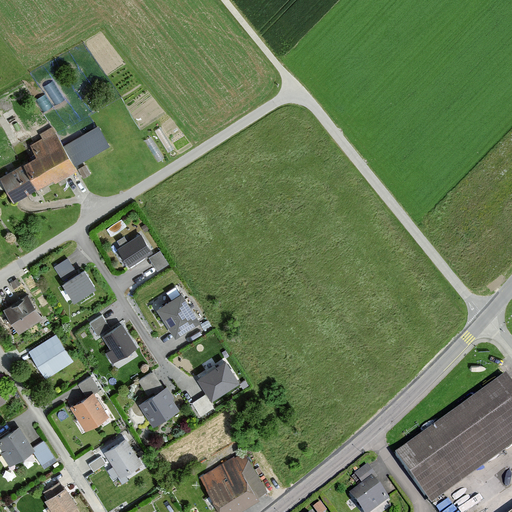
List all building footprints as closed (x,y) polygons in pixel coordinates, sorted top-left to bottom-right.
[(55,78),(45,82),(53,102),(63,98),(55,78)] [(110,143),(99,124),(65,144),(76,163),(110,143)] [(0,175),(0,176),(14,200),(76,164),(76,163),(65,144),(63,140),(62,139),(56,129),(54,125),(40,133),(42,137),(30,144),(36,154),(23,161),(24,162),(0,175)] [(141,232),(118,246),(129,265),(153,250),(141,232)] [(158,267),(170,260),(162,246),(150,253),(158,267)] [(81,267),(61,280),(72,298),(92,285),(81,267)] [(182,290),(157,305),(176,335),(201,320),(182,290)] [(41,316),(25,291),(1,306),(17,331),(41,316)] [(122,322),(102,334),(110,348),(105,351),(112,362),(138,346),(122,322)] [(72,360),(55,332),(27,350),(45,377),(72,360)] [(225,358),(198,376),(212,399),(240,380),(225,358)] [(148,395),(138,401),(154,425),(180,409),(172,397),(175,395),(167,383),(164,385),(153,369),(138,379),(148,395)] [(79,380),(86,391),(99,383),(93,372),(79,380)] [(511,388),(503,375),(395,454),(430,503),(458,483),(511,443),(511,388)] [(193,398),(202,412),(214,404),(206,390),(193,398)] [(107,415),(91,391),(69,406),(85,430),(107,415)] [(17,424),(0,434),(0,447),(9,461),(32,447),(17,424)] [(141,462),(124,436),(103,450),(119,476),(141,462)] [(102,452),(89,459),(94,468),(107,461),(102,452)] [(359,485),(346,495),(359,511),(366,511),(386,498),(371,478),(373,473),(367,464),(352,476),(359,485)] [(240,465),(207,484),(221,511),(231,511),(258,498),(240,465)] [(479,511),(458,483),(430,503),(437,511),(479,511)] [(81,511),(82,511),(63,484),(40,499),(49,511),(81,511)]
